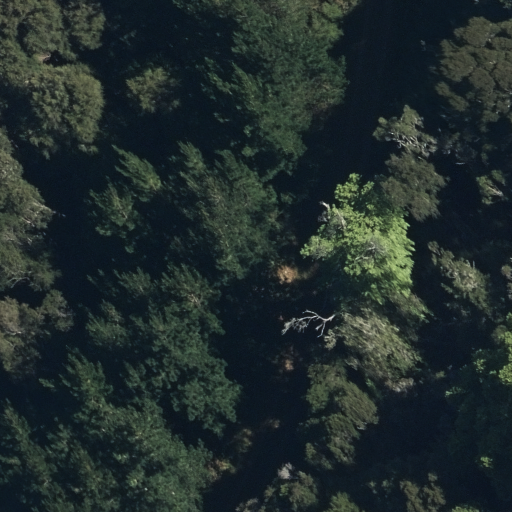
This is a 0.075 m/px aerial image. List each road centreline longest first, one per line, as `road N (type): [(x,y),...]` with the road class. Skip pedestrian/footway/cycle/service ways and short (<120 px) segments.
road 1 (track): [(167,511),(280,281),(327,0)]
road 2 (track): [(293,0),(156,236),(0,383)]
